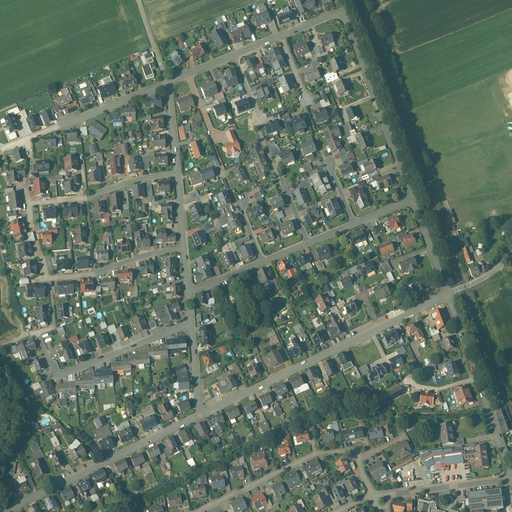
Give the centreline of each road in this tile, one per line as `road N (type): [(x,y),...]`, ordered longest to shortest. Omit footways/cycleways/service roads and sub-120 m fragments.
road 1 (residential): [(447,294),(201,415)]
road 2 (residential): [(412,200),(343,10),(280,36)]
road 3 (residential): [(201,415),(3,511)]
road 4 (residential): [(511,478),(447,294)]
road 5 (residential): [(190,325),(55,377),(36,332)]
road 6 (residential): [(166,82),(0,150)]
road 7 (residential): [(358,457),(317,453),(196,511)]
road 8 (residential): [(183,249),(45,279),(42,258)]
road 9 (residential): [(176,173),(27,204)]
road 10 (residential): [(511,478),(387,494)]
